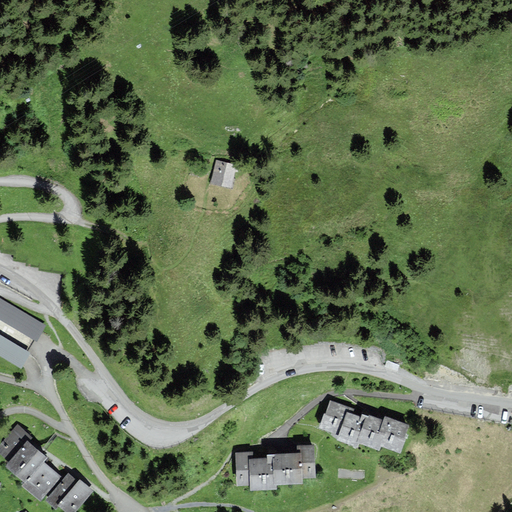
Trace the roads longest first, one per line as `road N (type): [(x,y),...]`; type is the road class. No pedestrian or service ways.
road 1 (residential): [(106,381),(168,426),(204,425),(269,381),(316,367),(368,366),(411,385),(511,405)]
road 2 (residential): [(0,269),(46,299),(106,381)]
road 3 (residential): [(0,218),(67,216),(70,207),(49,187),(0,181)]
road 4 (residential): [(106,381),(89,379),(70,356),(60,353),(51,363),(49,381),(70,429)]
